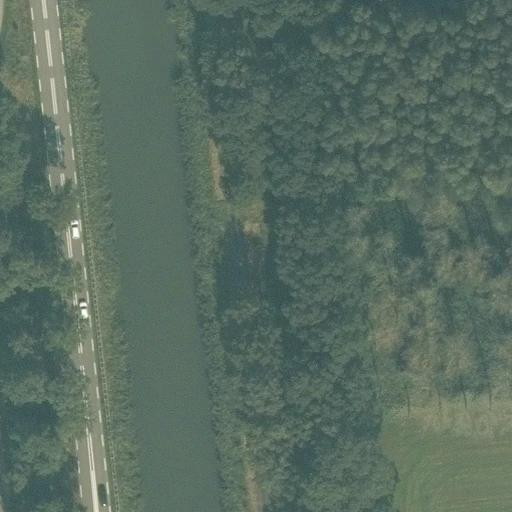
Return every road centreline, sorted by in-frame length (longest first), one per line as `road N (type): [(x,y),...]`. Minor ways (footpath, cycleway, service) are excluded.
road 1 (unclassified): [(268,511),(212,0)]
road 2 (primary): [(93,511),(37,0)]
